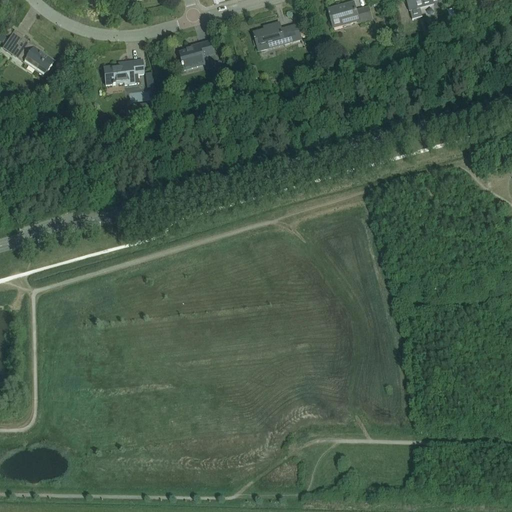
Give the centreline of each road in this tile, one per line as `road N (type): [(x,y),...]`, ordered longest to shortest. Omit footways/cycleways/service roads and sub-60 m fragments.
road 1 (tertiary): [(0,247),(511,101)]
road 2 (residential): [(32,0),(86,32),(123,36),(194,20)]
